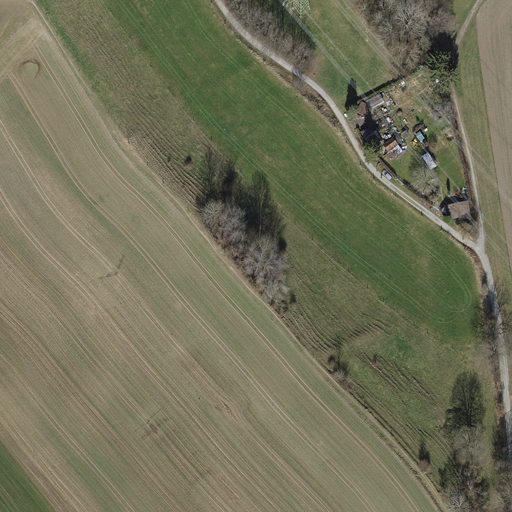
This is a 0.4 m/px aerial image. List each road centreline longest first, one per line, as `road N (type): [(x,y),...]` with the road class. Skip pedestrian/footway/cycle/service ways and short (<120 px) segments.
road 1 (track): [(217,0),(334,105),(371,166),(483,251)]
road 2 (track): [(483,251),(511,445)]
